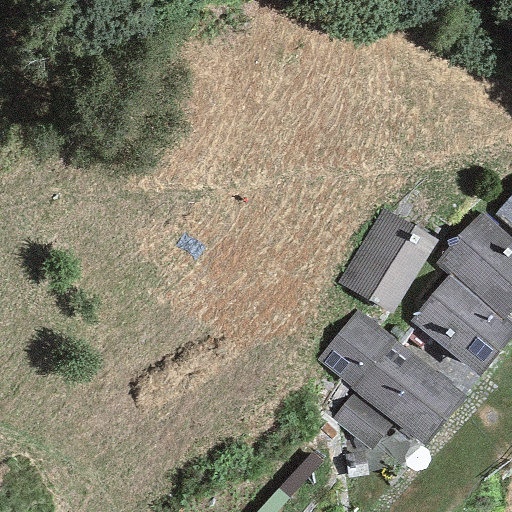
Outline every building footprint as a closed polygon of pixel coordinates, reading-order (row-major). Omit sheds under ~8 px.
[(511,195),(494,215),(511,231),(511,195)] [(436,243),(381,210),(337,283),(392,316),(436,243)] [(511,317),(511,242),(481,213),(435,261),(503,327),(511,317)] [(511,338),(446,281),(409,322),(478,383),(511,344),(511,338)] [(358,311),(318,358),(426,450),(467,403),(358,311)]
